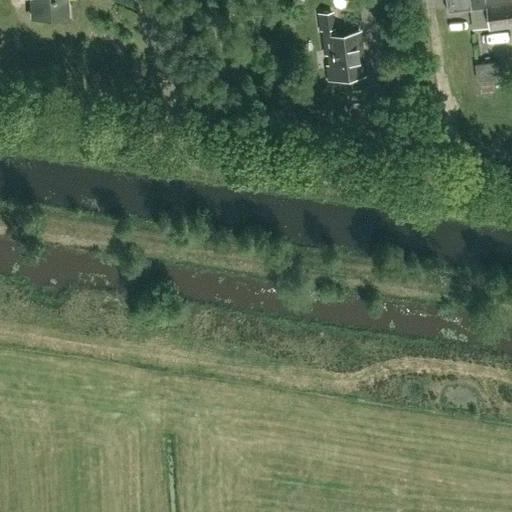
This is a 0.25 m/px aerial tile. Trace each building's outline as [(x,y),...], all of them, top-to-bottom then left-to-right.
[(29,0),(31,18),(66,15),(64,0),(29,0)] [(511,0),(445,0),(447,13),(470,10),(473,30),(511,24),(511,0)] [(364,77),(358,35),(332,38),(329,15),(317,17),(319,33),(321,33),(324,57),(327,56),(328,68),(326,68),(328,82),(364,77)] [(484,52),(493,52),(492,31),(483,31),(484,52)] [(497,79),(496,62),(475,64),(477,81),(497,79)]
